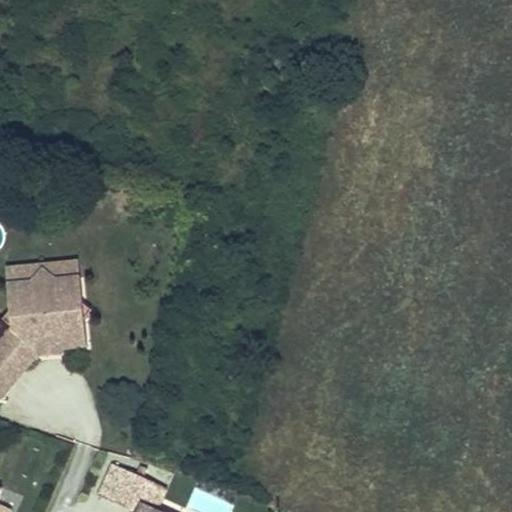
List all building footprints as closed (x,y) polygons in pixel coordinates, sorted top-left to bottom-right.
[(81,274),(57,275),(51,281),(58,286),(82,285),(81,274)] [(0,389),(7,396),(40,354),(43,350),(58,350),(62,355),(86,353),(84,327),(76,319),(84,311),(82,285),(58,286),(51,281),(45,276),(40,281),(34,288),(9,289),(11,315),(20,322),(12,332),(0,346),(0,389)] [(34,277),(9,278),(9,289),(34,288),(40,281),(34,277)] [(93,318),(84,311),(76,319),(84,327),(93,318)] [(20,322),(11,315),(3,324),(12,332),(20,322)] [(58,350),(43,350),(40,354),(40,362),(62,362),(62,355),(58,350)] [(144,511),(142,511),(152,488),(112,470),(97,502),(119,511),(144,511)] [(152,488),(142,511),(144,511),(160,511),(168,496),(152,488)]
